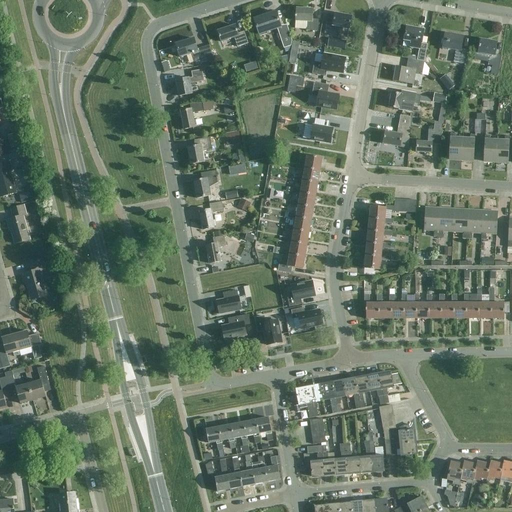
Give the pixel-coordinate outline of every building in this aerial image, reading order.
[(314,10),(297,9),(296,29),(307,30),(307,32),(319,32),(320,21),(313,20),(314,10)] [(293,41),(292,40),(289,29),(283,31),(277,12),(255,19),(260,35),(278,29),(285,49),(292,46),(293,41)] [(339,27),(350,29),(352,17),(336,14),(334,24),(327,23),(325,34),(337,36),(339,27)] [(238,34),(236,26),(218,32),(222,43),(235,38),(238,48),(248,44),(244,32),(238,34)] [(421,43),(422,44),(425,30),(407,27),(406,34),(404,35),(403,38),(405,39),(403,46),(420,49),(418,60),(425,62),(427,47),(421,46),(421,43)] [(464,37),(446,34),(443,48),(444,48),(443,50),(449,51),(450,49),(457,50),(455,63),(466,65),(468,51),(462,50),(464,37)] [(194,39),(176,45),(180,57),(192,53),(196,65),(214,59),(210,45),(198,49),(194,39)] [(487,74),(499,76),(502,56),(496,55),(498,43),(481,40),(479,51),(477,51),(475,60),(489,63),(487,74)] [(296,64),(298,55),(291,54),(289,63),(296,64)] [(315,62),(312,74),(326,77),(327,70),(344,73),(346,59),(324,55),(322,64),(315,62)] [(394,81),(411,84),(413,74),(422,75),(425,62),(412,60),(411,67),(407,67),(407,68),(397,67),(394,81)] [(205,81),(203,70),(192,72),(193,78),(177,81),(180,97),(192,94),(191,84),(205,81)] [(315,83),(313,95),(319,96),(317,106),(337,110),(340,96),(328,94),(329,86),(315,83)] [(455,86),(452,83),(446,87),(449,91),(455,86)] [(400,110),(400,109),(414,112),(415,104),(420,105),(421,96),(403,93),(402,95),(392,93),(389,108),(400,110)] [(433,100),(446,102),(447,96),(435,94),(433,100)] [(214,110),(212,101),(203,103),(204,112),(214,110)] [(204,112),(202,103),(191,104),(191,105),(192,110),(181,112),(181,114),(180,114),(181,114),(182,114),(184,130),(196,128),(193,114),(204,112)] [(233,106),(224,107),(225,115),(234,113),(233,106)] [(411,117),(401,116),(397,134),(386,132),(383,144),(400,147),(402,138),(410,140),(411,117)] [(441,146),(442,138),(444,123),(436,122),(434,130),(429,130),(429,142),(418,142),(417,152),(432,153),(433,143),(441,143),(441,146)] [(314,126),(311,140),(331,144),(333,130),(314,126)] [(239,131),(225,134),(227,146),(242,143),(239,131)] [(7,136),(11,148),(22,146),(18,133),(7,136)] [(462,160),(463,139),(456,139),(456,134),(451,134),(450,160),(462,160)] [(474,161),(476,135),(471,135),(471,140),(463,139),(462,160),(474,161)] [(497,162),(498,141),(490,141),(491,136),(486,136),(484,162),(497,162)] [(509,163),(510,137),(505,137),(505,141),(498,141),(497,162),(509,163)] [(188,148),(191,165),(205,162),(203,152),(213,150),(210,138),(198,140),(199,140),(200,146),(188,148)] [(24,157),(22,147),(7,151),(9,160),(24,157)] [(321,171),(323,158),(308,155),(306,165),(297,164),(297,169),(305,170),(305,168),(321,171)] [(0,191),(2,197),(2,198),(16,193),(10,171),(13,171),(10,161),(0,164),(0,191)] [(318,183),(321,171),(305,168),(305,170),(304,177),(295,176),(294,181),(303,182),(303,180),(318,183)] [(194,182),(197,199),(211,196),(210,188),(219,183),(217,171),(204,173),(205,180),(194,182)] [(316,195),(318,183),(303,180),(303,182),(301,190),(293,188),(292,193),(301,195),(301,192),(316,195)] [(238,198),(237,191),(226,193),(227,200),(238,198)] [(33,192),(26,194),(29,202),(35,200),(33,192)] [(314,207),(316,195),(301,192),(301,195),(299,202),(291,200),(290,205),(298,207),(299,205),(314,207)] [(12,204),(22,204),(21,197),(23,196),(12,196),(12,204)] [(251,203),(242,199),(238,207),(248,212),(251,203)] [(224,212),(223,203),(210,205),(211,211),(200,212),(203,230),(215,228),(212,214),(224,212)] [(27,215),(24,205),(11,209),(14,218),(7,220),(9,227),(10,227),(16,244),(31,240),(24,216),(27,215)] [(312,220),(314,207),(299,205),(298,207),(297,214),(289,213),(288,217),(296,219),(297,217),(312,220)] [(395,207),(387,206),(386,208),(371,206),(370,219),(385,220),(386,218),(386,211),(395,212),(395,207)] [(439,237),(441,209),(426,209),(425,230),(435,230),(434,237),(439,237)] [(454,231),(455,210),(441,209),(439,237),(444,238),(444,231),(454,231)] [(468,239),(469,211),(455,210),(454,231),(463,232),(463,239),(468,239)] [(482,233),(483,212),(469,211),(468,239),(473,239),(473,232),(482,233)] [(497,234),(498,212),(483,212),(482,233),(482,240),(487,240),(487,233),(497,234)] [(310,232),(312,220),(297,217),(296,219),(295,226),(287,225),(286,230),(294,231),(294,229),(310,232)] [(394,224),(394,219),(386,218),(385,220),(370,219),(369,231),(384,233),(384,231),(385,223),(394,224)] [(308,244),(310,232),(294,229),(294,231),(293,238),(284,237),(284,242),(292,243),(292,241),(308,244)] [(392,236),(393,231),(384,231),(384,233),(369,231),(368,244),(383,245),(383,243),(384,236),(392,236)] [(206,246),(210,264),(221,262),(219,249),(227,246),(225,236),(213,238),(214,245),(206,246)] [(305,256),(308,244),(292,241),(292,243),(291,251),(282,249),(281,254),(290,256),(290,254),(305,256)] [(392,245),(392,244),(383,243),(383,245),(368,244),(366,256),(382,258),(382,255),(383,248),(391,249),(392,245)] [(303,269),(305,256),(290,254),(290,256),(288,263),(280,261),(278,271),(291,273),(293,267),(303,269)] [(390,261),(390,256),(382,255),(382,258),(366,256),(365,269),(380,270),(381,260),(390,261)] [(24,274),(32,301),(48,296),(42,275),(46,274),(41,258),(27,262),(30,272),(24,274)] [(288,298),(289,307),(302,305),(301,299),(315,296),(313,282),(292,286),(294,297),(288,298)] [(492,303),(492,319),(505,319),(505,314),(505,303),(495,303),(495,288),(490,288),(490,303),(492,303)] [(242,310),(239,297),(238,297),(237,291),(223,294),(225,299),(217,301),(220,315),(242,310)] [(377,303),(370,303),(370,295),(365,295),(365,304),(367,304),(367,308),(366,308),(366,311),(367,311),(367,319),(380,319),(379,303),(377,303)] [(392,303),(390,303),(382,303),(382,295),(377,295),(377,303),(379,303),(380,319),(392,319),(392,303)] [(404,303),(402,303),(395,303),(395,295),(390,295),(390,303),(392,303),(392,319),(404,319),(404,303)] [(417,303),(415,303),(407,303),(407,295),(406,295),(402,295),(402,303),(404,303),(404,319),(417,319),(417,303)] [(429,303),(427,303),(420,303),(420,295),(415,295),(415,303),(417,303),(417,319),(429,319),(429,303)] [(442,303),(440,303),(432,303),(432,295),(427,295),(427,303),(429,303),(429,319),(442,319),(442,303)] [(454,303),(452,303),(445,303),(445,295),(440,295),(440,303),(442,303),(442,319),(454,319),(454,303)] [(467,303),(465,303),(457,303),(457,295),(452,295),(452,303),(454,303),(454,319),(467,319),(467,303)] [(479,303),(477,303),(470,303),(470,295),(465,295),(465,303),(467,303),(467,319),(479,319),(479,303)] [(492,303),(490,303),(482,303),(482,295),(477,295),(477,303),(479,303),(479,319),(492,319),(492,303)] [(304,308),(291,311),(293,319),(296,329),(301,328),(301,329),(323,324),(320,311),(305,314),(304,308)] [(247,336),(245,326),(251,324),(251,322),(249,315),(243,316),(228,319),(230,325),(222,326),(225,340),(247,336)] [(255,318),(258,332),(264,331),(266,337),(268,346),(282,343),(278,321),(265,323),(264,317),(255,318)] [(29,337),(28,331),(15,335),(20,351),(32,347),(35,360),(42,358),(39,346),(42,345),(39,334),(29,337)] [(0,354),(4,368),(11,366),(8,354),(20,351),(15,335),(3,338),(3,339),(4,345),(0,346),(0,354)] [(46,397),(43,386),(49,384),(45,366),(38,368),(41,381),(29,384),(33,400),(46,397)] [(17,388),(13,375),(12,371),(5,373),(6,377),(11,395),(18,393),(21,404),(33,400),(29,384),(17,388)] [(392,375),(391,373),(379,375),(382,390),(385,404),(389,404),(387,396),(388,396),(387,389),(394,388),(393,385),(402,384),(398,374),(392,375)] [(385,404),(382,390),(379,375),(367,377),(370,392),(377,391),(378,397),(379,397),(380,405),(385,404)] [(4,396),(11,395),(6,377),(0,378),(0,381),(3,391),(0,392),(0,409),(8,408),(4,396)] [(363,394),(370,392),(367,377),(355,379),(358,395),(361,409),(365,408),(363,394)] [(361,409),(358,395),(355,379),(344,382),(346,397),(354,395),(355,401),(357,409),(361,409)] [(340,398),(346,397),(344,382),(332,384),(337,413),(341,412),(340,404),(341,404),(340,398)] [(333,414),(337,413),(332,384),(320,386),(323,401),(330,400),(333,414)] [(317,402),(323,401),(320,386),(308,388),(314,417),(318,416),(317,408),(318,408),(317,402)] [(310,418),(314,417),(308,388),(296,390),(300,409),(307,407),(310,418)] [(381,414),(393,412),(392,405),(380,408),(381,414)] [(259,434),(266,432),(268,442),(273,441),(269,418),(256,420),(259,434)] [(261,443),(259,434),(256,420),(244,423),(246,436),(247,436),(254,435),(255,444),(261,443)] [(249,445),(247,436),(246,436),(244,423),(231,425),(234,439),(241,437),(243,446),(249,445)] [(384,431),(388,431),(396,429),(395,423),(383,425),(384,431)] [(236,448),(234,439),(231,425),(219,427),(222,441),(229,440),(231,449),(236,448)] [(224,450),(222,441),(219,427),(206,430),(209,444),(217,442),(219,451),(224,450)] [(386,446),(415,443),(414,430),(401,432),(402,439),(395,439),(395,440),(389,441),(388,431),(384,431),(385,441),(386,446)] [(313,444),(322,443),(326,443),(325,436),(313,438),(313,444)] [(360,473),(372,472),(371,456),(370,442),(365,443),(367,457),(359,457),(360,473)] [(371,456),(372,472),(385,471),(383,455),(376,456),(376,450),(375,450),(374,448),(374,442),(370,442),(371,456)] [(415,443),(386,446),(386,450),(387,460),(393,459),(392,450),(400,449),(401,456),(417,455),(415,443)] [(347,458),(346,453),(346,444),(340,445),(341,453),(342,459),(335,459),(337,475),(348,474),(347,458)] [(360,473),(359,457),(352,458),(352,452),(351,452),(350,444),(346,444),(346,453),(347,458),(348,474),(360,473)] [(325,476),(323,460),(323,455),(322,446),(308,447),(308,454),(318,453),(318,455),(317,455),(318,461),(311,461),(312,477),(325,476)] [(383,448),(374,448),(375,450),(376,450),(376,456),(383,455),(383,448)] [(203,454),(204,461),(213,459),(211,453),(203,454)] [(268,482),(281,480),(276,456),(271,458),(272,467),(265,468),(268,482)] [(265,468),(263,457),(258,458),(259,462),(251,464),(253,471),(255,485),(268,482),(265,468)] [(240,473),(241,473),(238,459),(232,460),(235,474),(228,476),(230,490),(243,487),(240,473)] [(325,476),(337,475),(335,459),(329,460),(323,460),(325,476)] [(228,476),(225,461),(220,463),(223,477),(215,478),(218,492),(230,490),(228,476)] [(253,471),(251,464),(251,461),(246,463),(247,472),(241,473),(240,473),(243,487),(255,485),(253,471)] [(462,477),(461,477),(464,465),(451,462),(447,480),(453,482),(453,485),(459,486),(460,484),(461,480),(462,477)] [(477,465),(464,462),(464,465),(461,477),(462,477),(461,480),(473,483),(474,480),(475,477),(477,465)] [(491,465),(490,465),(478,462),(477,465),(475,477),(487,480),(488,477),(491,465)] [(504,465),(503,465),(491,462),(490,465),(491,465),(488,477),(501,480),(502,477),(501,477),(504,465)] [(511,463),(504,462),(503,465),(504,465),(501,477),(502,477),(511,479),(511,463)] [(206,469),(210,482),(215,481),(213,468),(206,469)] [(34,488),(38,483),(34,480),(30,485),(34,488)] [(62,511),(64,511),(78,511),(76,493),(61,495),(62,511)] [(473,506),(481,507),(483,497),(475,495),(473,506)] [(456,498),(447,497),(450,506),(454,507),(456,498)] [(419,511),(427,508),(421,498),(407,505),(411,511),(410,511),(403,511),(401,508),(394,511),(419,511)] [(14,511),(13,500),(1,502),(1,511),(14,511)] [(388,511),(387,500),(375,501),(376,511),(388,511)] [(376,511),(375,501),(363,502),(364,511),(376,511)] [(364,511),(363,502),(351,504),(352,511),(364,511)]
